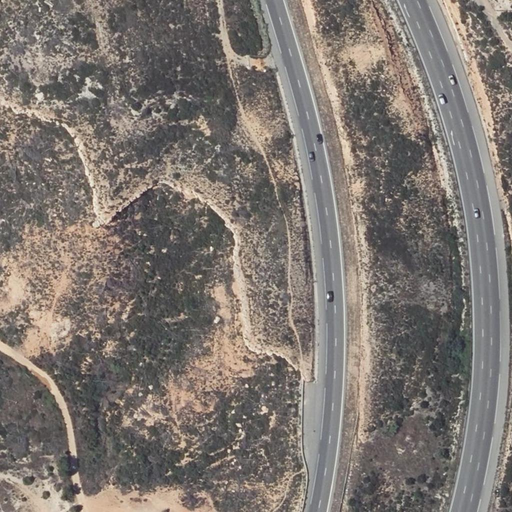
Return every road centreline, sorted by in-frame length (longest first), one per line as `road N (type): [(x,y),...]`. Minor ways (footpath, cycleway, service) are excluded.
road 1 (trunk): [(463,511),(486,388),(482,241),(445,80),(411,0)]
road 2 (trunk): [(274,0),(309,121),(332,253),(330,436),(317,511)]
road 3 (track): [(0,346),(53,382),(71,426),(86,511)]
